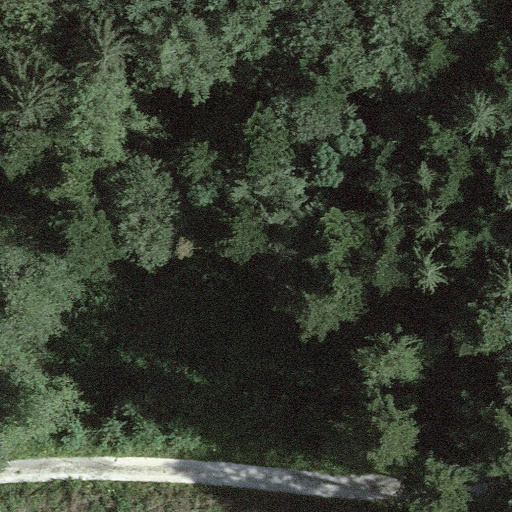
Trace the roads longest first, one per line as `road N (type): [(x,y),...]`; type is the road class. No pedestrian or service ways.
road 1 (track): [(0,181),(132,180),(237,163),(324,134),(395,93),(450,46),(483,0)]
road 2 (track): [(511,473),(440,489),(374,491),(97,467),(0,473)]
